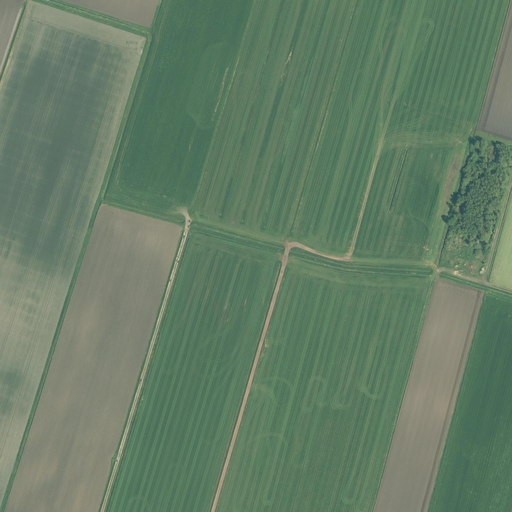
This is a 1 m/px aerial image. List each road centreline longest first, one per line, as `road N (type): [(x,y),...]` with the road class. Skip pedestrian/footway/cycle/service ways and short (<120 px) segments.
road 1 (track): [(213,511),(291,245),(349,258),(392,97)]
road 2 (track): [(102,511),(191,216)]
road 3 (track): [(349,258),(431,266),(482,283),(511,174)]
